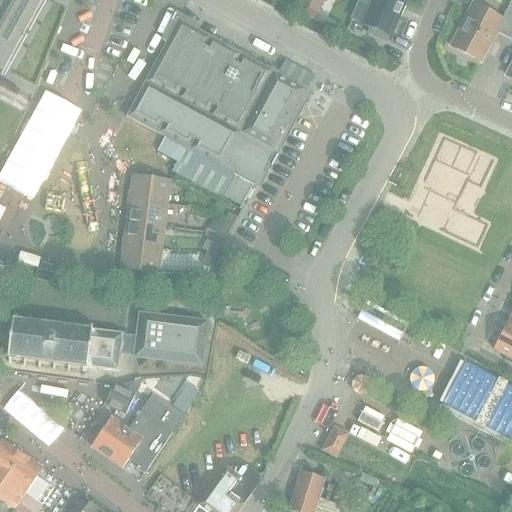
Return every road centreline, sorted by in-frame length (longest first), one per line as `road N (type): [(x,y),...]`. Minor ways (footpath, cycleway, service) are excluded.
road 1 (residential): [(255,511),(315,393),(326,357),(323,277),(385,158),(396,107)]
road 2 (residential): [(0,224),(108,0)]
road 3 (residential): [(396,107),(357,74),(224,0)]
road 4 (tertiary): [(0,408),(142,511)]
